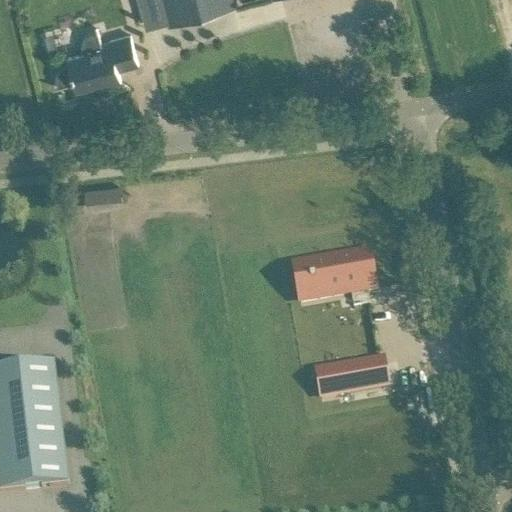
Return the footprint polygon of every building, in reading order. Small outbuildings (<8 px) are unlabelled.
[(163,0),(170,24),(236,6),(234,0),(163,0)] [(101,48),(96,31),(93,31),(87,35),(85,36),(83,40),(82,43),(82,47),(83,53),(67,57),(69,63),(65,64),(63,65),(61,66),(60,67),(58,69),(57,70),(56,72),(56,74),(56,76),(56,78),(56,80),(57,82),(57,84),(59,85),(58,85),(58,86),(74,82),(76,88),(102,81),(104,85),(121,80),(119,69),(139,63),(131,34),(109,40),(111,45),(101,48)] [(235,68),(228,69),(231,79),(238,77),(235,68)] [(94,206),(123,206),(123,188),(94,188),(94,206)] [(351,205),(257,225),(259,243),(274,240),(274,259),(304,253),(306,263),(361,251),(351,205)] [(366,269),(266,288),(274,319),(373,299),(366,269)] [(0,493),(69,486),(55,364),(0,370),(0,493)]
